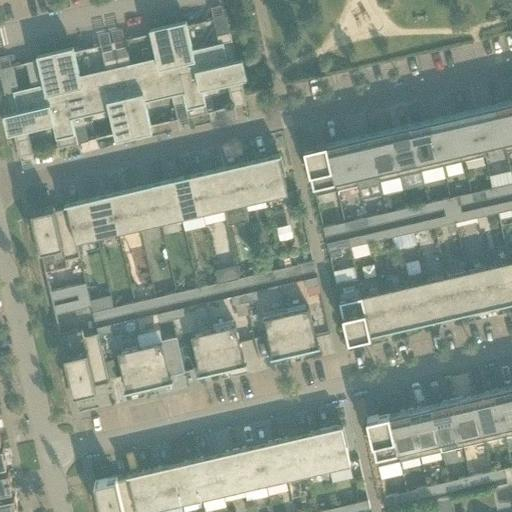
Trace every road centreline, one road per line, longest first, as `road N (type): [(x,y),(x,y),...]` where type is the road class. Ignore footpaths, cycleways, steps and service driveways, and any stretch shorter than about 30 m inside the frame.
road 1 (residential): [(0,186),(511,70)]
road 2 (residential): [(54,457),(511,351)]
road 3 (residential): [(54,457),(0,232)]
road 4 (residential): [(0,37),(166,0)]
